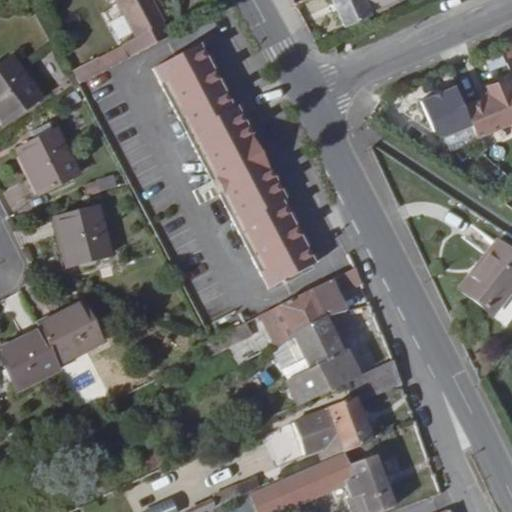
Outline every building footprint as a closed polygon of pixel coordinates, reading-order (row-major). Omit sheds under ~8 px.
[(106,0),(123,35),(110,41),(118,57),(159,35),(150,19),(151,19),(141,0),(106,0)] [(364,3),(370,0),(332,0),(340,19),(367,8),(364,3)] [(258,283),(307,258),(191,40),(143,66),(202,177),(209,191),(258,283)] [(87,52),(96,70),(118,57),(110,41),(87,52)] [(96,70),(90,59),(87,52),(59,66),(68,85),(96,70)] [(0,127),(30,103),(0,67),(0,127)] [(511,116),(511,94),(502,70),(483,77),(487,88),(460,100),(467,119),(473,133),(511,116)] [(460,100),(453,83),(417,97),(428,123),(439,130),(467,119),(460,100)] [(40,129),(23,139),(27,148),(46,139),(40,129)] [(30,200),(68,182),(46,139),(27,148),(8,157),(30,200)] [(184,187),(191,201),(209,191),(202,177),(184,187)] [(59,271),(100,259),(87,214),(45,226),(59,271)] [(484,301),(511,271),(511,248),(496,235),(457,275),(484,301)] [(311,309),(306,300),(349,278),(345,266),(272,303),(281,323),(311,309)] [(70,304),(28,325),(31,332),(46,362),(89,341),(70,304)] [(305,367),(280,380),(291,404),(338,382),(348,377),(335,353),(333,354),(311,309),(281,323),(285,332),(305,367)] [(0,379),(5,390),(49,368),(46,362),(31,332),(0,348),(0,379)] [(362,443),(345,399),(387,385),(379,362),(348,377),(338,382),(343,395),(296,414),(304,437),(312,435),(314,441),(325,438),(332,457),(362,443)] [(340,495),(336,496),(341,511),(356,511),(381,503),(363,452),(335,463),(334,460),(213,511),(268,511),(336,484),(340,495)]
